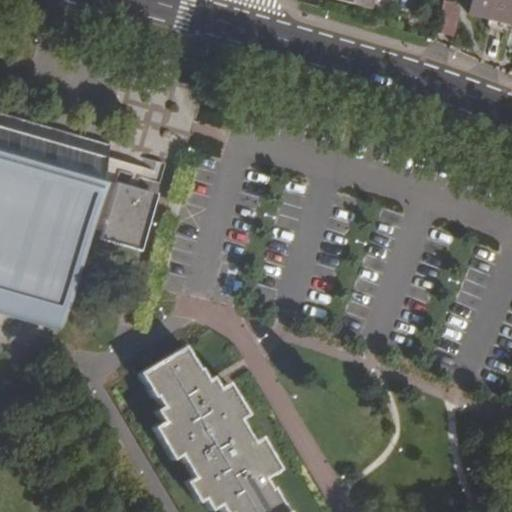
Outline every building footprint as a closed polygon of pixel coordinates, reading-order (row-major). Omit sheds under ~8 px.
[(443,0),(437,24),(453,27),(459,0),(443,0)] [(511,0),(473,0),(472,5),(490,9),(489,16),(491,20),(507,24),(511,21),(511,0)] [(0,118),(0,129),(80,154),(83,144),(0,118)] [(0,299),(53,315),(79,228),(100,233),(97,243),(137,255),(155,194),(95,176),(90,190),(72,184),(78,165),(80,154),(0,129),(0,299)] [(96,171),(78,165),(72,184),(90,190),(95,176),(96,171)] [(53,315),(0,299),(0,313),(49,328),(53,315)] [(182,347),(139,373),(153,398),(154,397),(160,407),(154,411),(161,422),(153,428),(172,460),(178,456),(192,478),(185,483),(197,502),(202,499),(208,510),(219,504),(223,511),(283,511),(271,489),(268,491),(262,478),(276,469),(258,437),(249,441),(237,420),(244,415),(227,384),(216,390),(208,378),(204,381),(198,370),(196,371),(182,347)]
